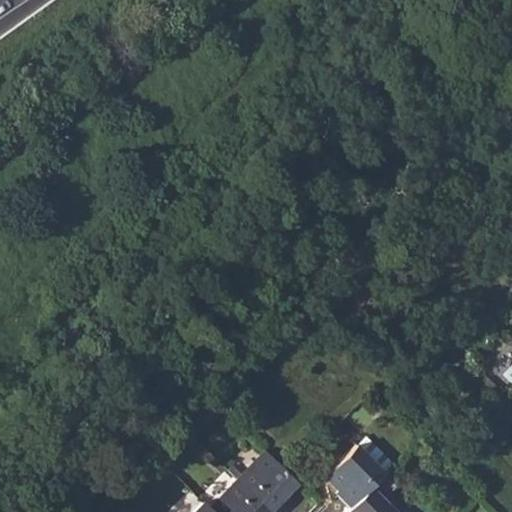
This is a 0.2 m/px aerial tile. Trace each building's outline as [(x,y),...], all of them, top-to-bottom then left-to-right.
[(336,493),(349,506),(368,487),(384,471),(356,445),(326,475),(339,489),(336,493)] [(264,452),(237,480),(268,511),(273,511),(286,500),(283,495),(295,482),(288,475),(264,452)] [(268,511),(237,480),(209,508),(212,511),(268,511)] [(349,506),(343,511),(394,511),(368,487),(349,506)] [(202,502),(191,511),(212,511),(209,508),(202,502)]
